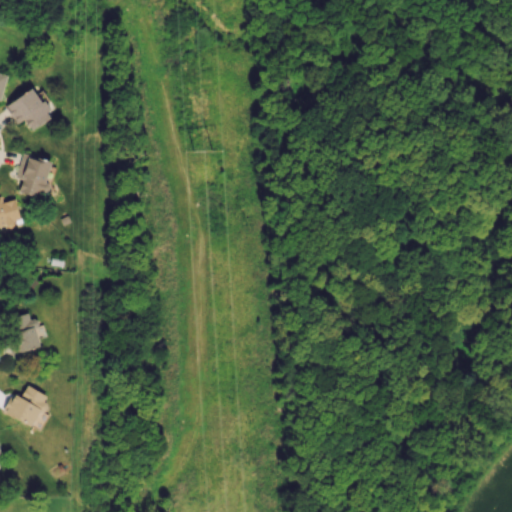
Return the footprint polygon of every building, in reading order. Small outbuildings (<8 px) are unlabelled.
[(24,118),(29,129),(50,118),(35,87),(5,102),(15,123),(24,118)] [(51,163),(22,153),(14,177),(21,179),(17,192),(36,197),(38,190),(42,191),(51,163)] [(12,220),(16,220),(16,200),(0,200),(0,203),(1,229),(12,229),(12,220)] [(40,347),(33,326),(34,326),(29,311),(7,318),(18,353),(40,347)] [(32,425),(45,394),(25,385),(20,396),(11,393),(3,413),(32,425)]
